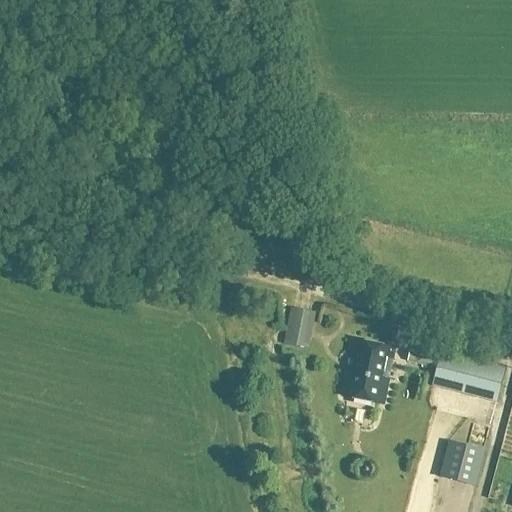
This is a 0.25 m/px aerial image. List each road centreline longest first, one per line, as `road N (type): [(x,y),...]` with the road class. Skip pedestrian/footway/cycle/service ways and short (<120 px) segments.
road 1 (track): [(511,343),(318,285),(255,251),(0,179)]
road 2 (track): [(244,0),(318,285)]
